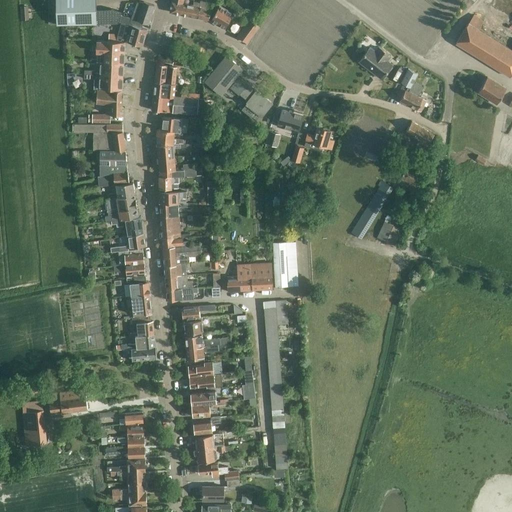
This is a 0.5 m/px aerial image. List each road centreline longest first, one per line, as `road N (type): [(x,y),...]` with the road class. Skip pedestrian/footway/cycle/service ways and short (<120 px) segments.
road 1 (unclassified): [(174,511),(137,115),(159,16)]
road 2 (unclassified): [(411,251),(440,167),(443,130),(375,101),(303,90),(216,31),(159,16)]
